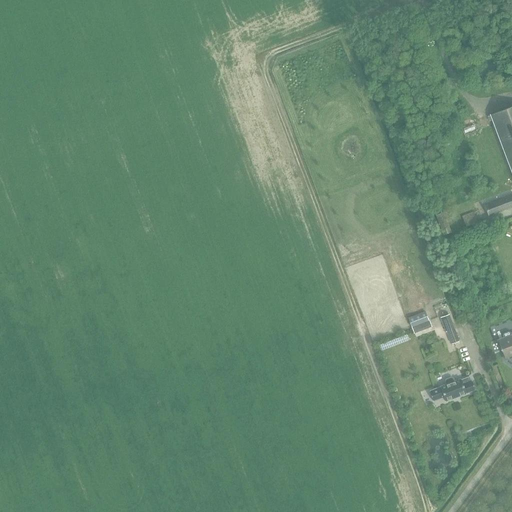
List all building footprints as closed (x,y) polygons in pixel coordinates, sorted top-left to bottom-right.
[(429,63),(426,54),(419,56),(423,65),(429,63)] [(511,170),(511,105),(491,114),(511,170)] [(461,128),(465,136),(477,131),(474,123),(461,128)] [(489,217),(511,207),(511,194),(484,205),(489,217)] [(451,233),(443,213),(436,215),(443,236),(451,233)] [(414,334),(431,327),(429,321),(412,328),(414,334)] [(454,328),(446,331),(451,344),(459,341),(454,328)] [(408,330),(382,341),(384,346),(410,335),(408,330)] [(511,334),(511,335),(511,333),(508,332),(504,333),(503,336),(503,338),(498,340),(501,349),(500,349),(501,351),(502,350),(505,358),(511,355),(511,334)] [(446,385),(440,387),(428,392),(432,401),(443,397),(445,401),(466,393),(475,390),(471,381),(471,382),(469,376),(461,380),(461,379),(454,382),(453,379),(451,378),(446,379),(445,382),(446,385)]
